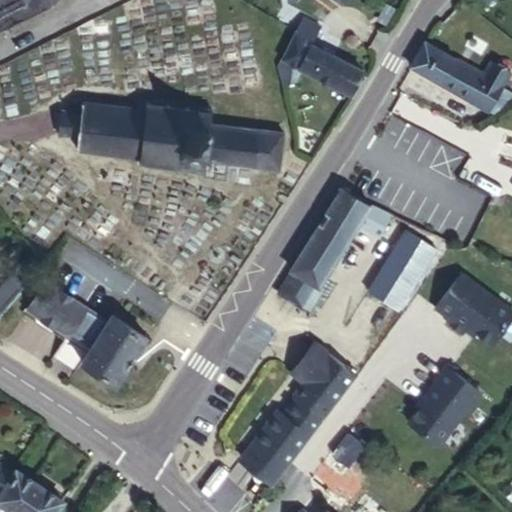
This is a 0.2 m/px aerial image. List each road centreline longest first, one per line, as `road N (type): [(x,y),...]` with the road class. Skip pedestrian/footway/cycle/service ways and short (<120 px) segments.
road 1 (tertiary): [(145,462),(432,0)]
road 2 (unknown): [(226,338),(68,255)]
road 3 (tertiary): [(145,462),(0,367)]
road 4 (unknown): [(374,88),(493,148)]
